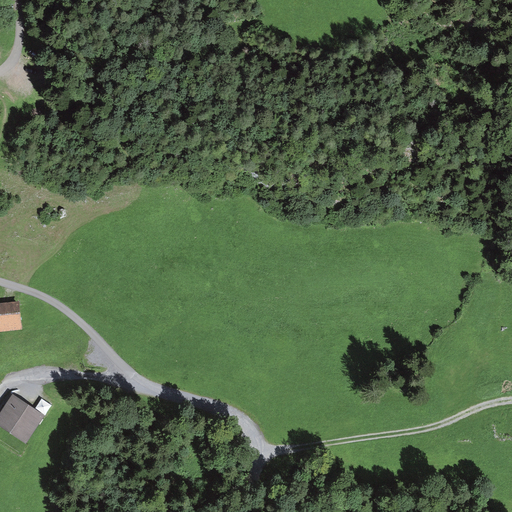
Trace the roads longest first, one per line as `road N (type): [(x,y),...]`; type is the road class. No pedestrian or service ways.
road 1 (residential): [(0,281),(66,310),(140,382),(239,421),(259,453),(256,511)]
road 2 (track): [(511,399),(422,429),(259,453)]
road 3 (track): [(129,373),(30,374),(0,393)]
